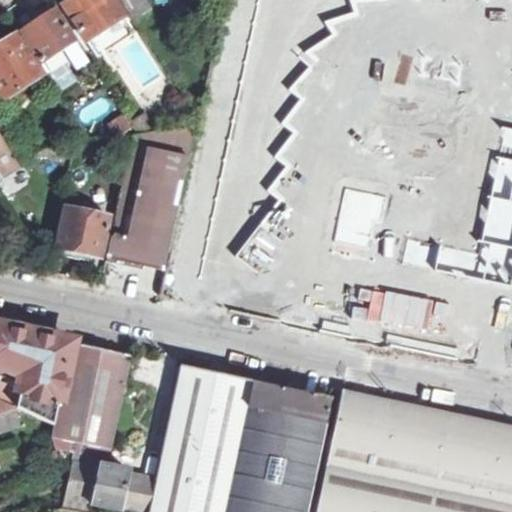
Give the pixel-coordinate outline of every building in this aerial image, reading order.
[(60,0),(84,36),(122,11),(115,0),(60,0)] [(121,0),(134,20),(152,10),(145,0),(121,0)] [(264,0),(238,131),(511,191),(511,36),(465,26),(470,0),(264,0)] [(23,31),(43,63),(77,41),(56,10),(54,10),(40,20),(36,15),(29,4),(24,7),(31,18),(34,24),(25,30),(23,31)] [(51,6),(36,15),(40,20),(54,10),(51,6)] [(84,36),(87,41),(125,16),(122,11),(84,36)] [(25,30),(34,24),(31,18),(21,25),(25,30)] [(0,45),(0,95),(3,100),(44,73),(18,34),(0,45)] [(133,135),(106,258),(165,272),(197,125),(133,135)] [(0,171),(3,175),(17,164),(0,137),(0,171)] [(511,254),(204,187),(180,283),(500,353),(511,300),(511,254)] [(191,201),(188,211),(195,214),(197,203),(191,201)] [(66,208),(57,247),(101,258),(110,218),(66,208)] [(109,460),(131,357),(0,327),(0,403),(18,412),(53,427),(51,438),(55,448),(74,453),(99,458),(109,460)] [(149,511),(306,511),(331,399),(330,398),(180,367),(158,471),(149,511)] [(511,511),(511,427),(345,391),(343,391),(341,401),(317,511),(511,511)] [(0,417),(16,413),(18,412),(0,403),(0,417)] [(0,417),(0,434),(21,428),(16,413),(0,417)] [(57,453),(46,456),(50,471),(61,467),(57,453)] [(99,458),(74,453),(65,499),(90,504),(99,458)] [(99,458),(90,504),(94,505),(123,511),(133,465),(109,460),(99,458)] [(133,465),(123,511),(127,511),(149,511),(158,471),(133,465)] [(65,499),(63,510),(74,511),(92,511),(94,505),(90,504),(65,499)]
